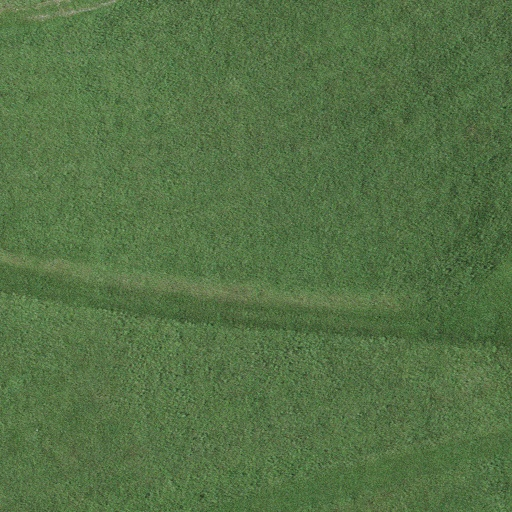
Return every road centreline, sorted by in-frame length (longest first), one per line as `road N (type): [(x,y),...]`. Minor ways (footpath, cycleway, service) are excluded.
road 1 (track): [(511,320),(162,292),(0,264)]
road 2 (track): [(511,433),(211,511)]
